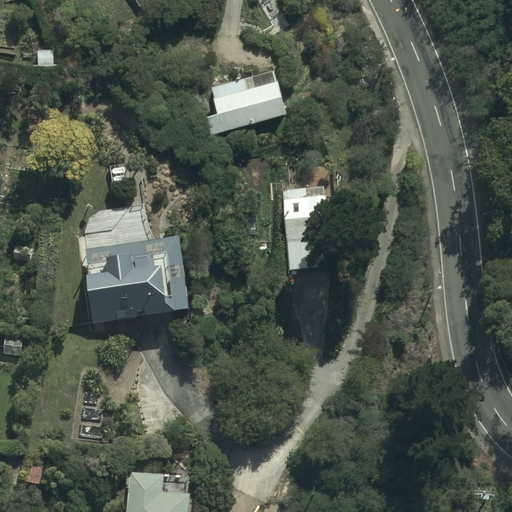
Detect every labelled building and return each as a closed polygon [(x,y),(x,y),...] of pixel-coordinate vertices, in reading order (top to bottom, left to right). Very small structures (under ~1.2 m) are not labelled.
[(134,0),(141,9),(154,0),(134,0)] [(274,73),(208,91),(216,117),(206,119),(211,137),(287,116),(274,73)] [(324,187),(282,192),(292,270),(333,265),(324,187)] [(84,259),(98,329),(192,312),(179,241),(84,259)] [(190,485),(130,480),(127,511),(190,511),(192,500),(189,499),(190,485)]
